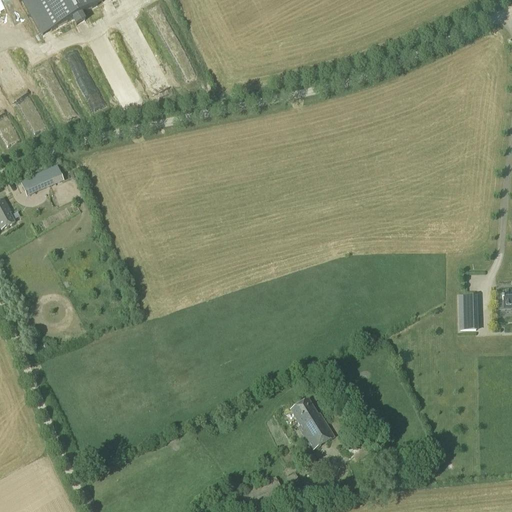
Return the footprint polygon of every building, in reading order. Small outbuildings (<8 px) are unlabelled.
[(20,0),(30,17),(41,37),(106,0),(20,0)] [(113,86),(128,80),(115,48),(107,52),(105,47),(109,45),(108,43),(103,45),(100,40),(95,43),(113,86)] [(42,112),(16,64),(0,72),(0,74),(22,115),(28,112),(31,118),(42,112)] [(0,135),(9,152),(25,144),(18,131),(15,133),(0,105),(0,135)] [(26,199),(63,183),(56,168),(19,184),(26,199)] [(14,224),(9,215),(10,214),(3,201),(0,202),(0,231),(0,232),(14,224)] [(55,228),(62,224),(58,217),(51,221),(55,228)] [(511,293),(503,294),(503,297),(498,297),(499,312),(511,312),(511,293)] [(478,332),(478,315),(459,315),(459,316),(460,333),(478,332)] [(317,417),(308,401),(289,412),(299,428),(297,429),(312,452),(334,439),(319,416),(317,417)] [(356,464),(370,454),(366,449),(370,447),(365,438),(344,453),(349,461),(352,459),(356,464)] [(309,465),(315,462),(312,456),(306,460),(309,465)] [(289,487),(298,482),(294,475),(285,480),(289,487)] [(258,511),(283,501),(273,479),(233,497),(237,506),(234,508),(235,511),(258,511)] [(305,490),(313,486),(310,480),(303,484),(305,490)]
